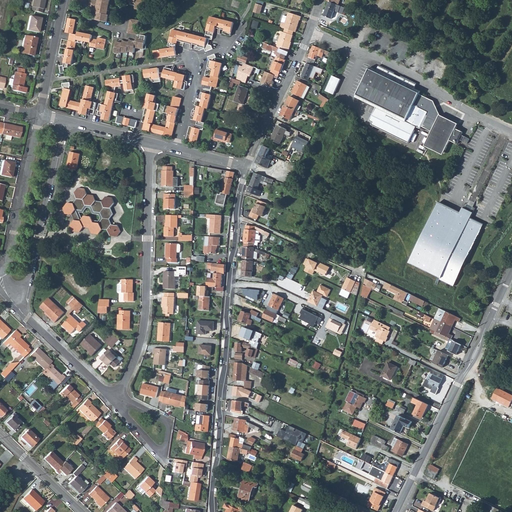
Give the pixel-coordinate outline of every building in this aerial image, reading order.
[(33,0),(31,11),(41,13),(43,0),(33,0)] [(98,0),(98,1),(91,0),(89,0),(89,4),(88,8),(96,9),(96,11),(95,15),(97,15),(96,17),(96,20),(105,22),(107,22),(108,15),(107,15),(110,0),(107,0),(98,0)] [(129,0),(129,2),(135,4),(134,9),(143,11),(145,0),(129,0)] [(337,4),(329,1),(324,16),(332,19),(335,11),(337,4)] [(256,4),(253,12),(260,14),(263,6),(256,4)] [(287,25),(286,30),(296,33),(299,26),(298,26),(300,20),(301,21),(303,17),(290,13),(289,17),(286,25),(287,25)] [(26,30),(36,32),(37,26),(39,26),(40,18),(29,16),(26,30)] [(172,30),(169,43),(168,46),(171,47),(171,49),(154,51),(154,55),(155,58),(170,56),(176,55),(175,48),(176,44),(178,39),(184,41),(193,43),(198,44),(198,47),(205,49),(206,52),(213,49),(212,46),(209,45),(210,40),(213,40),(215,32),(216,26),(219,27),(225,28),(224,31),(224,34),(231,36),(234,23),(210,17),(207,32),(205,38),(172,30)] [(64,65),(60,66),(61,73),(61,74),(62,73),(65,73),(64,68),(68,67),(68,64),(72,65),(75,50),(76,42),(83,44),(84,41),(90,43),(90,46),(104,49),(106,39),(99,38),(98,40),(92,39),(92,35),(89,35),(88,34),(78,32),(77,35),(73,34),(76,20),(69,18),(66,32),(70,33),(69,40),(66,55),(64,65)] [(127,33),(136,35),(137,34),(138,25),(139,21),(130,19),(127,33)] [(282,32),(276,48),(284,51),(287,52),(288,49),(289,49),(291,45),(290,44),(293,36),(282,32)] [(36,38),(24,35),(20,53),(32,56),(36,38)] [(117,43),(115,54),(121,55),(121,53),(128,54),(128,52),(134,53),(135,48),(144,50),(145,44),(147,37),(142,36),(141,41),(135,39),(135,42),(133,42),(130,41),(130,40),(128,40),(128,43),(127,43),(123,42),(124,41),(122,40),(121,44),(120,43),(117,43)] [(270,45),(268,50),(271,51),(271,50),(275,52),(274,54),(277,56),(276,57),(284,60),(286,55),(282,54),(284,51),(276,48),(270,45)] [(313,45),(307,63),(314,66),(318,55),(322,57),(323,53),(328,55),(328,56),(333,58),(334,57),(332,56),(333,53),(313,45)] [(211,78),(204,77),(202,84),(205,85),(204,88),(211,90),(212,87),(217,88),(219,78),(222,64),(213,61),(213,59),(217,58),(215,54),(208,57),(209,61),(208,68),(213,69),(213,70),(211,78)] [(276,57),(270,74),(278,77),(280,73),(285,60),(284,60),(276,57)] [(314,66),(307,63),(302,76),(309,79),(311,75),(313,75),(315,71),(316,72),(317,70),(322,72),(323,69),(314,66)] [(254,67),(244,64),(243,67),(240,66),(236,65),(233,73),(237,74),(235,79),(240,81),(246,83),(249,76),(250,77),(254,67)] [(422,125),(432,130),(440,114),(434,100),(419,93),(421,90),(414,87),(417,83),(401,75),(401,76),(394,73),(395,72),(379,64),(377,69),(371,66),(356,96),(377,106),(371,120),(374,121),(373,124),(409,142),(415,129),(412,127),(413,124),(417,126),(421,127),(422,125)] [(11,85),(10,90),(14,91),(14,89),(17,90),(17,91),(25,93),(26,88),(22,87),(24,74),(23,74),(24,69),(16,68),(15,72),(14,72),(13,76),(11,85)] [(164,72),(163,77),(174,80),(177,81),(175,88),(176,88),(184,90),(186,83),(184,83),(186,76),(178,74),(172,72),(172,69),(165,68),(164,72)] [(153,77),(153,83),(161,82),(160,78),(159,73),(158,69),(149,70),(145,71),(146,78),(153,77)] [(270,74),(266,72),(261,84),(272,88),(274,83),(272,82),(274,77),(277,79),(278,77),(270,74)] [(100,104),(98,111),(104,113),(103,116),(102,120),(109,122),(115,101),(117,101),(119,94),(114,93),(115,90),(116,87),(121,86),(121,84),(125,83),(126,91),(133,90),(132,83),(135,82),(134,75),(124,76),(125,80),(120,81),(120,79),(106,81),(107,88),(111,87),(110,92),(109,92),(106,106),(100,104)] [(340,78),(333,76),(327,91),(334,95),(341,79),(340,78)] [(298,81),(292,93),(304,99),(310,87),(298,81)] [(60,106),(67,108),(71,109),(80,111),(79,114),(87,115),(88,113),(88,109),(94,111),(96,103),(93,102),(90,101),(94,87),(87,86),(82,104),(78,103),(76,102),(69,101),(71,90),(70,90),(70,87),(71,86),(70,83),(62,84),(63,87),(63,88),(64,88),(60,106)] [(234,101),(239,103),(242,104),(243,104),(245,98),(246,98),(249,90),(239,86),(234,101)] [(193,127),(189,142),(197,143),(200,129),(203,130),(205,123),(202,122),(205,108),(208,109),(212,95),(210,95),(211,91),(204,90),(203,93),(202,92),(200,100),(202,100),(201,107),(198,106),(195,120),(197,121),(196,128),(193,127)] [(145,123),(143,130),(150,132),(157,133),(159,126),(152,124),(156,111),(158,111),(160,104),(154,103),(156,96),(149,94),(145,108),(148,109),(145,123)] [(330,100),(321,94),(319,98),(324,101),(321,106),(325,109),(328,103),(330,100)] [(290,96),(286,105),(295,110),(298,111),(298,110),(296,109),(298,105),(300,101),(290,96)] [(163,127),(161,134),(165,135),(172,137),(179,109),(181,98),(174,97),(174,100),(172,107),(166,105),(164,113),(170,114),(168,121),(167,128),(163,127)] [(295,110),(286,105),(281,115),(290,120),(295,110)] [(443,153),(450,139),(457,143),(460,138),(464,140),(466,135),(462,133),(463,130),(456,127),(458,123),(440,114),(432,130),(425,144),(443,153)] [(118,116),(116,123),(117,123),(122,125),(123,125),(125,118),(118,116)] [(130,119),(128,126),(130,127),(134,128),(136,128),(137,121),(130,119)] [(3,124),(1,134),(5,135),(11,136),(19,138),(21,128),(3,124)] [(275,132),(271,140),(280,144),(287,130),(279,125),(275,132)] [(218,142),(218,141),(219,139),(226,141),(226,140),(231,141),(233,134),(221,131),(222,130),(217,129),(214,140),(218,142)] [(309,142),(297,136),(292,147),(304,153),(309,142)] [(270,148),(264,145),(256,163),(268,168),(272,159),(271,159),(272,156),(268,154),(270,148)] [(70,166),(69,170),(75,171),(76,167),(77,168),(80,154),(70,152),(68,165),(70,166)] [(3,161),(0,174),(0,175),(10,178),(14,163),(3,161)] [(162,171),(162,181),(163,181),(163,187),(174,187),(174,186),(177,187),(177,178),(174,178),(174,171),(172,171),(172,167),(164,167),(164,171),(162,171)] [(235,173),(227,171),(222,193),(221,193),(220,195),(218,194),(215,203),(224,206),(227,195),(229,195),(235,173)] [(274,180),(255,173),(250,187),(248,192),(260,196),(262,191),(258,190),(260,182),(261,181),(269,183),(272,184),(274,180)] [(73,204),(67,203),(63,208),(66,214),(72,215),(73,218),(75,220),(75,221),(71,226),(73,232),(80,233),(83,227),(90,228),(92,234),(98,235),(102,229),(108,230),(111,236),(117,237),(121,232),(118,226),(112,225),(110,220),(113,215),(111,209),(115,203),(112,198),(106,197),(102,202),(96,202),(94,195),(87,195),(84,189),(78,188),(75,193),(77,199),(73,204)] [(166,203),(164,203),(164,209),(176,210),(176,195),(165,194),(164,199),(166,199),(166,203)] [(437,205),(410,264),(455,286),(482,226),(469,220),(472,214),(474,208),(472,207),(475,202),(472,201),(469,199),(467,205),(464,204),(458,215),(437,205)] [(268,203),(258,200),(255,209),(253,213),(259,215),(263,216),(264,214),(265,213),(266,210),(266,209),(268,203)] [(257,219),(259,215),(253,213),(255,209),(254,208),(250,216),(257,219)] [(168,228),(165,228),(165,237),(174,237),(174,228),(178,228),(178,216),(167,215),(167,223),(168,224),(168,228)] [(222,216),(207,215),(207,219),(211,219),(210,233),(221,234),(222,216)] [(244,243),(244,244),(255,245),(258,245),(258,242),(260,242),(260,236),(259,235),(259,232),(269,236),(270,233),(266,231),(256,226),(246,225),(246,228),(245,229),(244,242),(244,243)] [(220,238),(205,237),(204,253),(208,253),(216,254),(216,249),(217,246),(218,246),(220,246),(220,238)] [(166,244),(166,258),(167,259),(167,262),(178,263),(178,258),(177,259),(177,253),(179,253),(181,252),(181,246),(179,244),(166,244)] [(255,245),(244,244),(242,258),(254,259),(254,258),(254,251),(258,253),(268,257),(270,255),(255,248),(255,245)] [(308,266),(306,271),(312,274),(314,275),(316,271),(327,276),(331,268),(323,264),(322,265),(317,263),(311,260),(311,261),(308,266)] [(253,262),(243,261),(242,276),(252,277),(253,272),(253,262)] [(211,268),(211,272),(215,272),(215,271),(215,269),(218,269),(217,272),(225,272),(226,265),(212,263),(212,265),(211,268)] [(186,275),(187,267),(178,267),(177,272),(164,272),(164,289),(176,289),(176,276),(180,277),(180,275),(186,275)] [(210,279),(210,287),(222,288),(223,274),(214,274),(213,279),(210,279)] [(349,278),(344,289),(352,293),(357,282),(349,278)] [(376,288),(378,284),(365,278),(364,285),(372,288),(373,286),(376,288)] [(134,280),(123,279),(122,284),(119,284),(118,285),(118,292),(119,293),(125,293),(125,301),(134,301),(134,293),(133,293),(132,293),(132,284),(133,284),(134,280)] [(364,285),(361,295),(367,298),(372,288),(364,285)] [(408,293),(392,285),(389,290),(397,294),(394,299),(403,303),(408,293)] [(206,286),(199,286),(198,296),(200,296),(208,297),(208,291),(206,291),(206,286)] [(317,292),(314,290),(308,302),(323,309),(328,300),(322,297),(324,295),(328,297),(331,290),(327,287),(325,290),(320,287),(317,292)] [(260,290),(243,289),(243,294),(256,300),(258,300),(258,294),(259,294),(260,290)] [(275,294),(269,306),(278,310),(284,299),(275,294)] [(425,301),(412,295),(410,300),(423,306),(424,305),(425,301)] [(208,297),(200,296),(199,310),(209,311),(210,297),(208,297)] [(162,307),(163,307),(164,307),(164,310),(164,314),(174,314),(175,298),(174,297),(165,297),(163,297),(162,307)] [(49,298),(40,307),(52,318),(51,319),(55,323),(65,313),(49,298)] [(75,298),(69,304),(74,309),(80,302),(75,298)] [(80,302),(74,309),(77,312),(83,306),(80,302)] [(388,305),(387,307),(402,315),(403,313),(388,305)] [(440,308),(434,319),(440,322),(440,321),(450,326),(451,323),(453,325),(456,320),(459,322),(461,319),(440,308)] [(319,317),(303,309),(301,312),(303,313),(300,319),(309,323),(309,322),(311,323),(310,326),(314,328),(319,317)] [(290,321),(267,310),(263,317),(273,322),(275,318),(288,324),(290,321)] [(128,330),(129,325),(130,325),(131,312),(121,311),(120,315),(118,315),(118,330),(128,330)] [(257,317),(250,314),(241,311),(238,321),(251,325),(252,321),(249,320),(250,318),(260,322),(261,319),(257,317)] [(346,321),(333,314),(330,319),(332,319),(330,322),(329,322),(327,326),(339,332),(339,331),(343,333),(346,325),(345,324),(346,321)] [(72,316),(63,326),(71,334),(76,329),(80,333),(87,325),(83,321),(81,324),(72,316)] [(434,319),(430,328),(432,329),(451,339),(453,335),(449,334),(451,329),(449,328),(450,326),(440,321),(440,322),(434,319)] [(391,327),(375,320),(370,329),(378,332),(376,336),(377,337),(375,341),(382,345),(384,341),(386,342),(388,337),(386,336),(387,335),(388,335),(390,331),(389,331),(391,327)] [(9,331),(5,327),(6,326),(0,321),(0,337),(2,339),(9,331)] [(206,334),(206,331),(207,329),(208,330),(208,331),(213,331),(214,322),(198,321),(197,334),(206,334)] [(160,323),(158,341),(169,342),(171,324),(160,323)] [(251,346),(255,347),(257,349),(259,343),(258,343),(260,338),(261,338),(263,334),(260,333),(244,327),(240,337),(251,341),(252,341),(251,344),(252,344),(252,345),(251,346)] [(432,329),(430,332),(434,334),(449,342),(448,345),(451,346),(453,341),(454,340),(451,339),(432,329)] [(18,333),(15,330),(3,343),(6,346),(18,333)] [(27,347),(23,343),(24,342),(19,338),(21,336),(18,333),(6,346),(13,353),(14,353),(16,351),(20,355),(27,347)] [(112,333),(104,341),(108,345),(116,336),(112,333)] [(90,335),(82,343),(87,348),(86,349),(90,353),(89,354),(92,357),(102,346),(90,335)] [(116,336),(108,345),(112,348),(120,340),(116,336)] [(451,346),(449,351),(457,355),(461,345),(453,341),(451,346)] [(242,348),(247,348),(248,348),(254,350),(255,347),(251,346),(252,345),(247,343),(242,343),(241,344),(236,343),(236,352),(242,352),(242,348)] [(209,346),(207,346),(200,345),(199,354),(209,355),(209,352),(211,352),(212,346),(209,346)] [(31,349),(28,346),(27,347),(20,355),(23,357),(31,349)] [(254,350),(248,348),(246,355),(252,357),(255,358),(258,349),(257,349),(255,347),(254,350)] [(30,356),(44,370),(50,364),(52,362),(37,348),(30,356)] [(154,349),(153,353),(155,353),(155,365),(166,366),(167,350),(154,349)] [(100,359),(103,361),(104,361),(109,366),(111,364),(115,368),(121,362),(117,358),(109,350),(100,359)] [(449,355),(439,350),(433,363),(442,368),(449,355)] [(290,358),(288,364),(296,368),(299,362),(290,358)] [(235,363),(234,374),(236,374),(235,380),(238,380),(238,386),(244,387),(244,388),(251,388),(251,386),(249,385),(249,381),(246,381),(247,375),(243,375),(243,373),(247,373),(247,367),(244,367),(244,364),(243,363),(244,361),(242,360),(236,360),(236,362),(235,363)] [(388,363),(382,376),(391,380),(397,367),(388,363)] [(44,370),(42,373),(50,381),(46,385),(52,391),(65,378),(62,375),(61,375),(52,367),(53,367),(50,364),(44,370)] [(426,366),(422,364),(421,366),(425,368),(424,369),(431,372),(430,374),(430,373),(429,376),(428,375),(423,386),(436,392),(444,375),(426,366)] [(210,367),(203,365),(203,370),(198,370),(198,378),(209,378),(210,367)] [(7,368),(0,375),(4,378),(10,371),(7,368)] [(197,380),(196,390),(199,390),(199,400),(208,400),(210,382),(197,380)] [(144,384),(141,394),(156,398),(159,388),(144,384)] [(72,406),(71,407),(72,409),(81,400),(78,397),(79,396),(68,385),(59,394),(63,397),(64,396),(71,403),(70,404),(72,406)] [(511,395),(497,388),(492,399),(509,408),(511,401),(511,395)] [(163,402),(163,403),(166,404),(166,402),(174,404),(173,406),(180,408),(183,396),(177,395),(177,391),(169,389),(168,392),(166,392),(165,393),(163,402)] [(235,391),(234,400),(245,402),(249,403),(248,406),(249,406),(252,408),(254,404),(249,403),(250,401),(247,400),(246,401),(244,400),(245,397),(246,397),(246,392),(235,391)] [(348,402),(344,411),(353,415),(357,407),(360,409),(363,402),(365,403),(367,399),(364,398),(357,394),(351,391),(346,401),(348,402)] [(264,397),(254,392),(252,396),(255,398),(254,402),(256,403),(258,399),(262,401),(264,397)] [(429,405),(414,398),(412,402),(417,405),(413,414),(422,418),(429,405)] [(87,399),(78,409),(92,422),(100,413),(94,407),(93,408),(89,405),(90,404),(91,403),(87,399)] [(41,407),(34,400),(30,405),(35,410),(37,412),(41,407)] [(245,402),(234,400),(233,410),(232,410),(232,412),(243,414),(243,411),(242,411),(242,407),(244,407),(244,406),(246,406),(249,406),(248,406),(249,403),(245,402)] [(30,405),(28,403),(26,404),(31,409),(29,411),(32,413),(35,410),(30,405)] [(208,405),(197,404),(196,411),(197,411),(207,413),(208,405)] [(14,413),(5,423),(15,432),(22,425),(16,419),(18,416),(14,413)] [(398,415),(391,429),(401,434),(404,426),(409,428),(412,422),(398,415)] [(196,431),(207,432),(208,425),(209,426),(210,417),(201,416),(200,425),(196,425),(196,431)] [(239,418),(236,418),(234,430),(248,433),(249,427),(258,431),(260,428),(253,425),(247,421),(247,420),(239,418)] [(101,419),(94,425),(103,434),(102,435),(107,440),(114,433),(110,430),(108,428),(109,427),(110,426),(104,421),(101,419)] [(255,421),(253,425),(260,428),(263,429),(265,426),(261,424),(255,421)] [(307,434),(290,425),(288,429),(290,431),(289,433),(281,429),(277,436),(297,445),(299,440),(303,442),(307,434)] [(28,430),(21,437),(31,447),(38,439),(28,430)] [(361,439),(344,430),(340,436),(349,441),(347,445),(356,449),(361,439)] [(232,437),(230,447),(248,450),(248,453),(249,453),(251,454),(256,457),(258,452),(254,449),(252,449),(252,447),(243,445),(243,444),(240,443),(240,439),(236,438),(236,436),(230,433),(229,437),(232,437)] [(77,435),(69,443),(70,444),(74,447),(81,439),(77,435)] [(374,435),(371,443),(378,447),(386,451),(388,447),(384,445),(386,441),(374,435)] [(395,438),(391,444),(391,445),(395,447),(393,451),(403,456),(409,445),(395,438)] [(110,449),(113,452),(114,451),(118,455),(118,456),(121,459),(130,450),(127,447),(126,447),(122,443),(123,442),(119,439),(110,449)] [(189,448),(186,448),(185,454),(194,455),(193,459),(200,460),(200,457),(199,456),(199,453),(201,453),(203,444),(190,442),(189,448)] [(248,450),(230,447),(228,460),(238,461),(240,453),(249,455),(249,453),(248,453),(248,450)] [(295,449),(292,456),(302,461),(305,454),(295,449)] [(44,460),(50,465),(57,458),(51,452),(44,460)] [(364,453),(361,460),(369,464),(372,457),(364,453)] [(134,457),(123,468),(134,479),(144,469),(137,463),(136,464),(135,462),(137,460),(134,457)] [(57,458),(50,465),(55,471),(62,463),(57,458)] [(373,466),(394,476),(400,463),(389,458),(385,466),(381,464),(380,466),(374,463),(372,465),(373,466)] [(174,463),(172,472),(180,474),(182,466),(185,467),(186,461),(174,459),(173,463),(174,463)] [(328,460),(326,465),(335,469),(337,464),(336,464),(328,460)] [(72,469),(64,462),(62,463),(55,471),(58,474),(61,472),(65,476),(72,469)] [(202,464),(191,462),(188,480),(196,482),(197,477),(199,477),(200,469),(202,469),(202,464)] [(253,466),(245,462),(242,469),(250,473),(253,466)] [(80,465),(72,474),(75,477),(76,476),(83,468),(80,465)] [(430,465),(426,474),(434,479),(440,469),(430,465)] [(376,478),(374,483),(387,489),(394,476),(373,466),(369,474),(376,478)] [(107,473),(104,476),(106,478),(107,480),(113,473),(109,469),(106,471),(107,473)] [(113,473),(107,480),(111,483),(117,477),(113,473)] [(76,476),(75,477),(68,484),(79,494),(86,486),(85,485),(82,482),(76,476)] [(153,483),(147,477),(138,486),(149,497),(155,491),(152,488),(151,489),(149,487),(150,486),(153,483)] [(249,502),(251,495),(253,486),(255,487),(257,487),(258,483),(243,479),(242,483),(243,483),(238,499),(249,502)] [(200,484),(183,481),(182,485),(189,486),(187,499),(197,501),(200,484)] [(89,495),(91,497),(92,497),(96,500),(95,501),(94,502),(100,508),(109,499),(97,487),(89,495)] [(375,492),(368,506),(378,511),(380,506),(380,505),(386,492),(376,487),(374,492),(375,492)] [(31,489),(22,498),(35,511),(44,501),(31,489)] [(427,502),(426,502),(424,500),(421,505),(433,511),(437,503),(439,504),(441,499),(430,493),(427,498),(428,499),(427,502)] [(291,494),(289,497),(304,505),(306,501),(291,494)] [(160,496),(158,505),(164,510),(166,511),(167,507),(168,502),(164,502),(165,497),(160,496)] [(348,500),(339,496),(336,502),(345,506),(348,500)] [(503,511),(481,501),(479,506),(491,511),(503,511)] [(106,511),(124,511),(115,503),(106,511)] [(227,509),(225,511),(238,511),(239,510),(242,511),(243,509),(237,505),(235,508),(226,503),(224,507),(227,509)]
